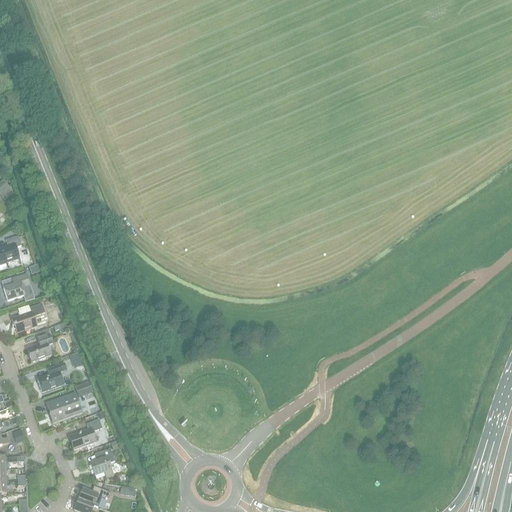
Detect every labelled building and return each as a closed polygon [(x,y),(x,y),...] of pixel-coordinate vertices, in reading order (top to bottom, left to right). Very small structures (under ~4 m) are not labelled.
[(7,247),(0,249),(0,270),(7,268),(6,264),(18,260),(19,265),(20,264),(15,249),(21,247),(18,237),(5,241),(7,247)] [(37,265),(29,267),(31,274),(39,272),(37,265)] [(13,286),(3,289),(7,302),(23,297),(31,294),(29,287),(25,275),(11,280),(13,286)] [(11,320),(16,334),(36,327),(33,318),(44,314),(41,304),(29,309),(30,313),(11,320)] [(57,310),(48,313),(51,320),(59,317),(57,310)] [(47,348),(52,346),(48,336),(37,340),(39,346),(26,350),(28,357),(29,357),(31,363),(50,356),(47,348)] [(47,370),(49,376),(36,381),(41,394),(63,386),(58,374),(66,371),(63,365),(47,370)] [(74,389),(76,395),(84,392),(85,395),(91,393),(88,383),(74,389)] [(45,405),(52,423),(80,413),(73,394),(45,405)] [(103,412),(96,415),(97,417),(98,418),(99,421),(105,418),(103,412)] [(88,431),(68,438),(73,451),(95,443),(92,433),(101,430),(98,421),(86,425),(88,431)] [(12,434),(16,445),(24,442),(20,431),(12,434)] [(115,442),(110,444),(112,451),(118,449),(115,442)] [(113,477),(108,464),(114,462),(109,450),(97,454),(99,460),(89,464),(94,477),(104,474),(106,479),(113,477)] [(82,490),(78,501),(93,506),(98,508),(100,502),(102,498),(82,490)] [(90,511),(93,506),(78,501),(73,511),(74,511),(90,511)]
